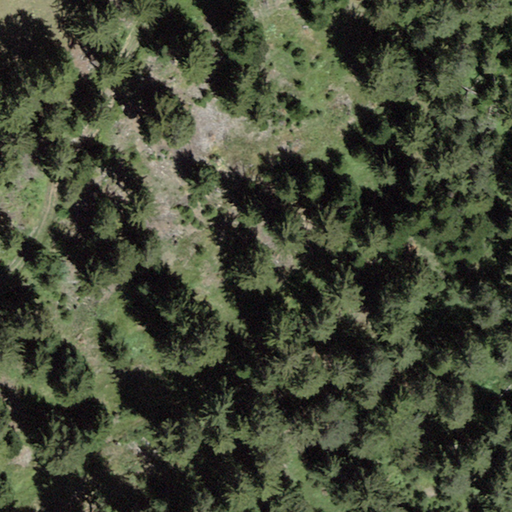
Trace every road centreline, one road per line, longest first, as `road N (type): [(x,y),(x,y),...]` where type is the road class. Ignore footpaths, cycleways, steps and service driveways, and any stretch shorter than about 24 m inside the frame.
road 1 (track): [(10,511),(212,378),(290,307),(348,228)]
road 2 (track): [(0,285),(30,244),(63,159),(90,133),(157,0)]
